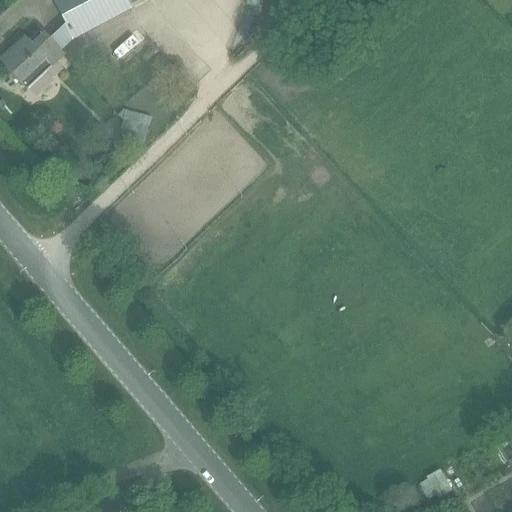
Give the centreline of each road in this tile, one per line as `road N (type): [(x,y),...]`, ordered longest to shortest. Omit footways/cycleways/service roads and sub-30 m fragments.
road 1 (unclassified): [(315,0),(38,269)]
road 2 (tertiary): [(244,511),(38,269)]
